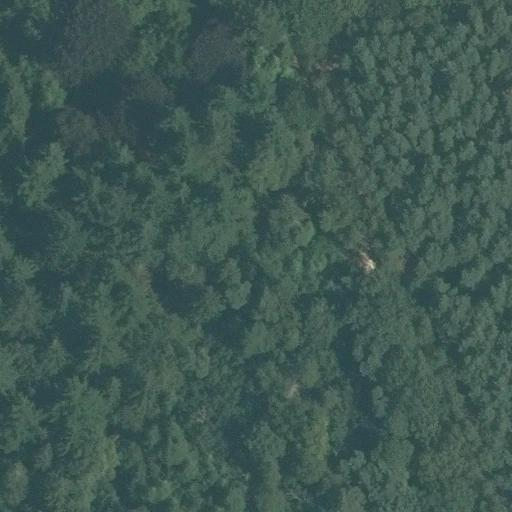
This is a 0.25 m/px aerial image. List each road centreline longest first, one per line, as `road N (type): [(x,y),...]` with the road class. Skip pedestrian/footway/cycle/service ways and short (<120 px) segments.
road 1 (unknown): [(467,511),(321,172)]
road 2 (track): [(58,511),(223,309)]
road 3 (unknown): [(0,357),(223,309)]
road 4 (track): [(472,0),(267,29)]
road 5 (unknown): [(321,172),(256,0)]
road 6 (track): [(223,309),(321,172)]
